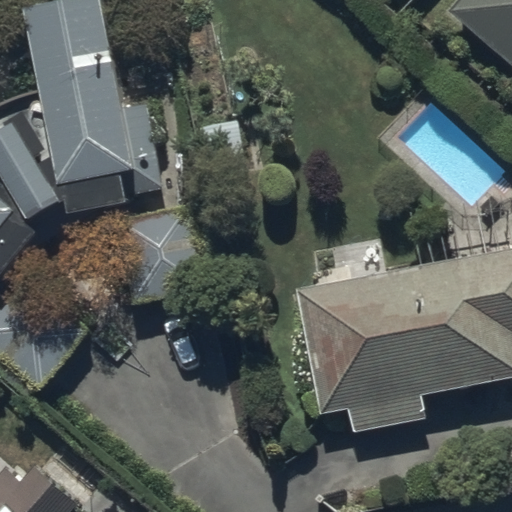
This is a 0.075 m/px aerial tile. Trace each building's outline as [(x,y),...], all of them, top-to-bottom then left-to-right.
[(0,183),(0,267),(5,272),(26,245),(31,249),(65,234),(66,198),(73,196),(76,206),(132,197),(130,190),(166,184),(149,97),(128,101),(108,0),(38,0),(30,2),(59,151),(44,154),(20,113),(0,124),(0,156),(12,177),(0,183)] [(511,0),(462,0),(455,9),(511,57),(511,0)] [(123,212),(135,300),(217,289),(204,200),(123,212)] [(511,244),(301,285),(325,411),(354,405),(359,431),(430,418),(425,391),(511,374),(511,244)] [(33,264),(0,301),(0,350),(41,386),(98,321),(33,264)] [(25,450),(20,455),(0,478),(0,511),(69,511),(82,498),(25,450)]
